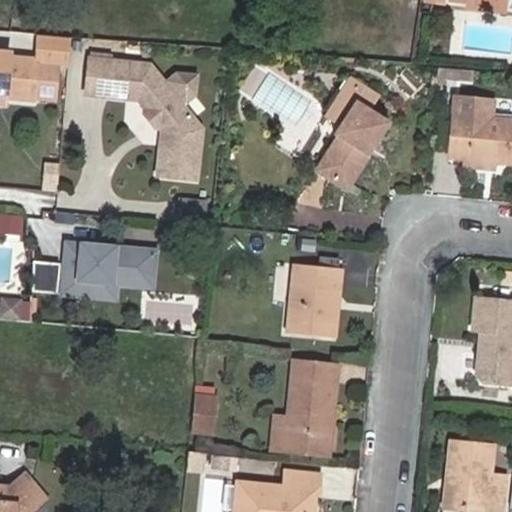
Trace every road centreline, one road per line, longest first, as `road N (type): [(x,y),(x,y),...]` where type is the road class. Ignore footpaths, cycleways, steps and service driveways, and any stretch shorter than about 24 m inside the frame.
road 1 (residential): [(396,511),(429,215),(511,222)]
road 2 (unknown): [(0,193),(87,195),(96,140),(82,91),(84,45),(0,33)]
